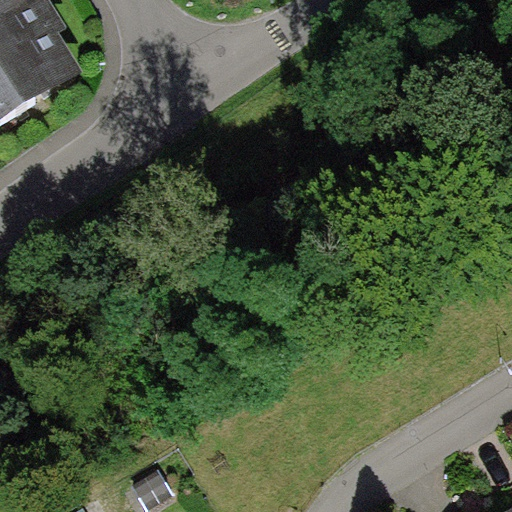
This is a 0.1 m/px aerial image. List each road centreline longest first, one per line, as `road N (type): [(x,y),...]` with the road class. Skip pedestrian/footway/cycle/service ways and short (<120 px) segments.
road 1 (residential): [(201,92),(0,222)]
road 2 (residential): [(345,511),(377,469),(511,389)]
road 3 (residential): [(339,0),(201,92)]
